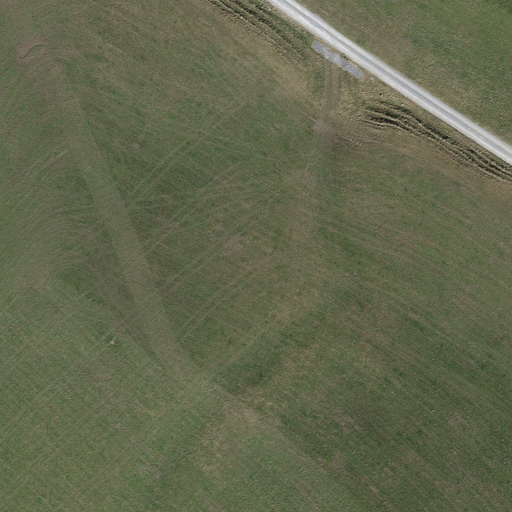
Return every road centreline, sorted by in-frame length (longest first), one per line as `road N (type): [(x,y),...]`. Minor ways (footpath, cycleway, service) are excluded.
road 1 (track): [(511,157),(280,0)]
road 2 (track): [(333,37),(329,192)]
